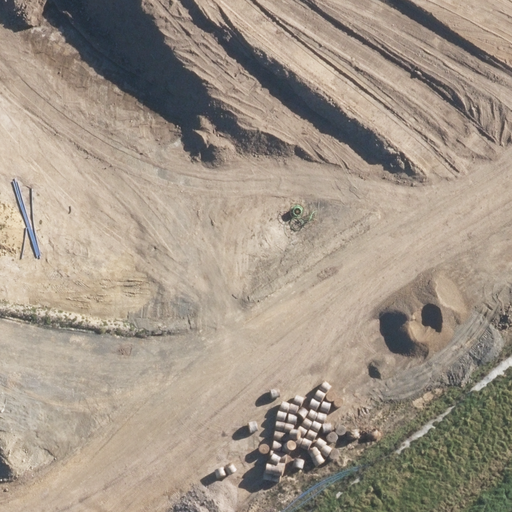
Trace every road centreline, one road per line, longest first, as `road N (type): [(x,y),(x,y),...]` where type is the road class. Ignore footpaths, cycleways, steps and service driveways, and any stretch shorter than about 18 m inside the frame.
road 1 (unknown): [(103,511),(511,202)]
road 2 (unknown): [(511,262),(201,511)]
